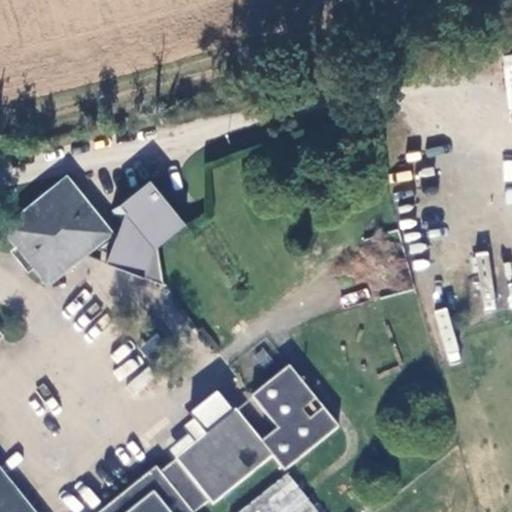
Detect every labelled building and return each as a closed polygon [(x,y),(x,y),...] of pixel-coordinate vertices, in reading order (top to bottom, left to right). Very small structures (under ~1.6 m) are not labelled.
[(116,233),(97,248),(109,253),(105,262),(144,276),(145,273),(151,275),(151,280),(163,284),(163,283),(157,245),(185,223),(150,179),(110,210),(120,223),(116,233)] [(66,182),(39,204),(43,209),(67,191),(97,228),(71,249),(76,254),(105,231),(66,182)] [(58,260),(62,265),(76,254),(71,249),(97,228),(67,191),(43,209),(39,204),(23,216),(28,222),(13,234),(23,247),(19,250),(28,262),(33,259),(43,272),(58,260)] [(28,222),(23,216),(9,228),(13,234),(28,222)] [(58,260),(43,272),(48,277),(62,265),(58,260)] [(145,365),(142,368),(131,356),(113,371),(133,395),(155,377),(145,365)] [(194,511),(208,501),(212,505),(272,458),(284,471),(337,428),(322,409),(309,419),(302,410),(315,399),(288,367),(251,397),(276,428),(260,440),(235,410),(204,434),(207,438),(197,446),(194,442),(174,458),(175,460),(180,466),(165,479),(160,472),(156,467),(100,511),(194,511)] [(204,434),(194,442),(197,446),(207,438),(204,434)] [(511,505),(511,496),(499,452),(484,456),(486,466),(478,468),(489,511),(511,505)] [(160,472),(165,479),(180,466),(175,460),(160,472)] [(238,511),(315,511),(286,475),(238,511)] [(25,511),(0,480),(0,511),(25,511)]
